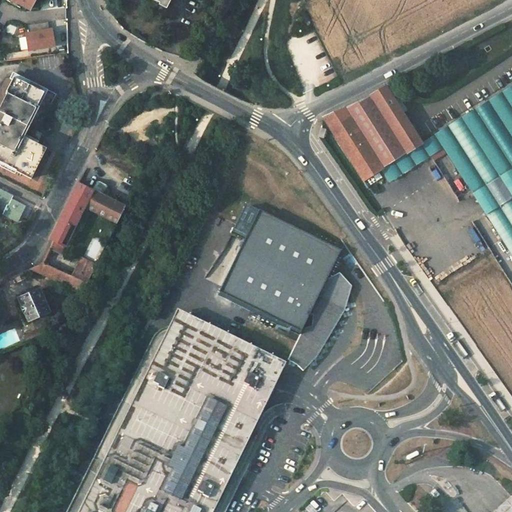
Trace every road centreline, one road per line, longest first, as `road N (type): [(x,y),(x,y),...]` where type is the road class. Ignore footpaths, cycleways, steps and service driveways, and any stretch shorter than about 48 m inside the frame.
road 1 (residential): [(511,449),(303,152),(281,132)]
road 2 (residential): [(0,267),(37,239),(116,91),(159,68)]
road 3 (residential): [(281,132),(511,5)]
road 4 (residential): [(281,132),(159,68)]
